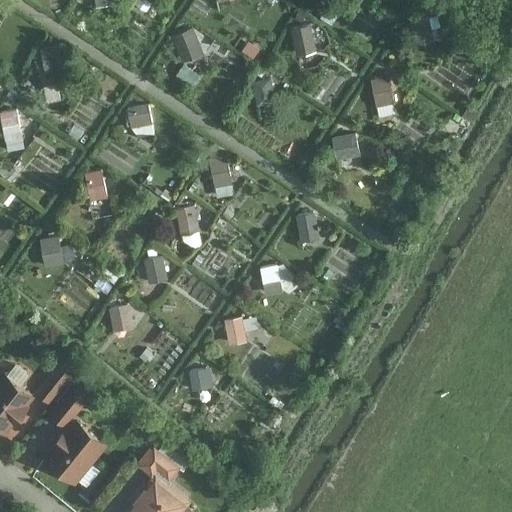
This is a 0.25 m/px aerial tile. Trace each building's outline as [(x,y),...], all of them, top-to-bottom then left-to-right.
[(431,14),(418,14),(418,39),(432,39),(431,14)] [(312,19),(295,22),(299,45),(316,42),(312,19)] [(195,26),(178,32),(185,54),(202,48),(195,26)] [(395,72),(378,75),(382,98),(399,95),(395,72)] [(274,76),(256,79),(260,102),(277,99),(274,76)] [(153,120),(151,103),(127,106),(130,123),(153,120)] [(22,107),(5,110),(8,133),(26,130),(22,107)] [(365,148),(360,131),(337,137),(342,154),(365,148)] [(213,155),(218,192),(235,190),(230,153),(213,155)] [(106,170),(89,173),(93,196),(110,193),(106,170)] [(200,197),(183,200),(186,223),(204,220),(200,197)] [(317,209),(300,212),(304,235),(321,232),(317,209)] [(62,231),(45,234),(49,257),(66,254),(62,231)] [(163,248),(145,251),(149,274),(166,271),(163,248)] [(279,260),(262,263),(266,286),(283,283),(279,260)] [(131,299),(114,302),(118,325),(135,322),(131,299)] [(246,312),(229,315),(233,338),(250,335),(246,312)] [(208,362),(191,365),(195,388),(212,385),(208,362)] [(38,387),(52,398),(72,374),(58,363),(38,387)] [(0,414),(11,423),(35,392),(7,370),(0,379),(0,414)] [(53,408),(68,420),(92,392),(76,379),(53,408)] [(78,476),(107,440),(78,417),(48,453),(78,476)] [(159,470),(170,478),(182,464),(154,442),(142,458),(159,470)] [(134,511),(179,511),(192,496),(170,478),(159,470),(129,508),(134,511)]
